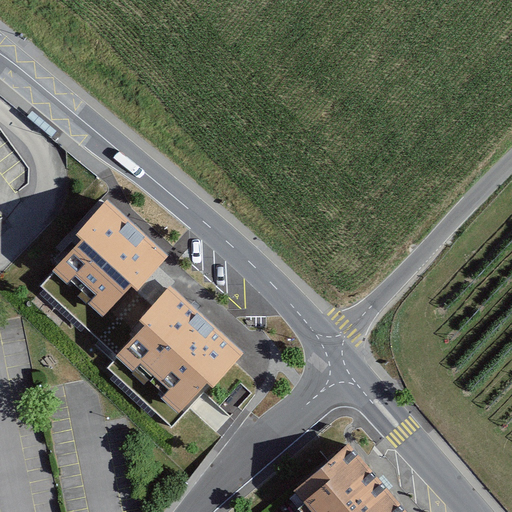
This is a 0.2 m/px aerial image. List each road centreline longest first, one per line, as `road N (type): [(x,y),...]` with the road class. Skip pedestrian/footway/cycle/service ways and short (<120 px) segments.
road 1 (unclassified): [(333,358),(215,236),(0,57)]
road 2 (residential): [(333,358),(348,332),(511,163)]
road 3 (unclassified): [(467,511),(333,358)]
road 4 (residential): [(206,511),(327,387),(333,358)]
